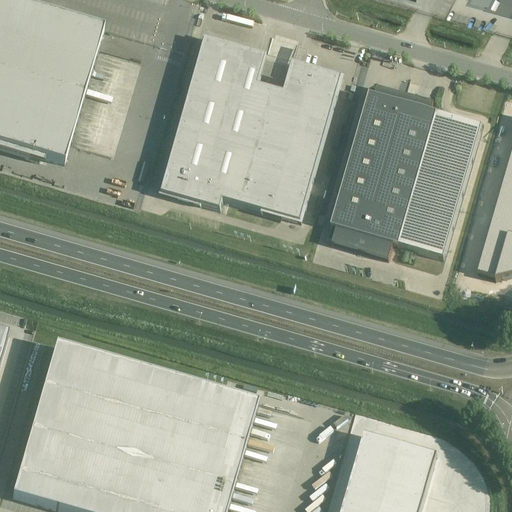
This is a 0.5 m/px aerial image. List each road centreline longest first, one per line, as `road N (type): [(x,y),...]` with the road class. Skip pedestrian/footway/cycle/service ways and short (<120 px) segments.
road 1 (unknown): [(293,39),(344,56),(352,68),(309,232),(298,238),(162,201),(157,193),(207,26),(225,22)]
road 2 (unknown): [(425,80),(381,69),(368,79),(326,234),(333,247),(391,266),(445,270),(487,127),(480,101)]
road 3 (motorway): [(464,364),(0,229)]
road 4 (motorway): [(0,255),(374,363)]
road 5 (unclassified): [(511,79),(299,18)]
road 6 (trunk): [(374,363),(487,398),(511,426)]
